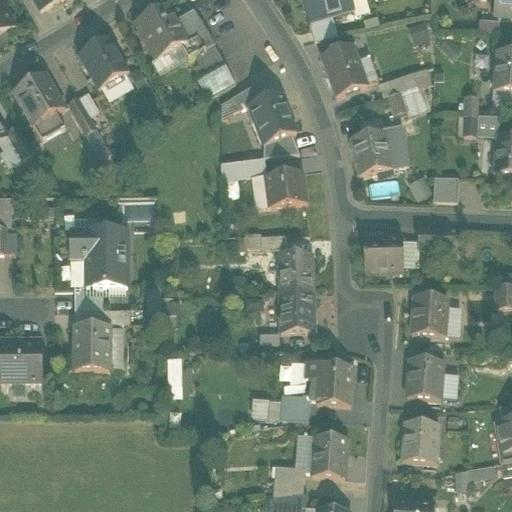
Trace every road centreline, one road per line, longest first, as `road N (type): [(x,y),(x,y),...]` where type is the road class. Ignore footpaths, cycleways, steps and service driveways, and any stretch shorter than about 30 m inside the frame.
road 1 (residential): [(341,224),(349,328),(383,365),(373,511)]
road 2 (residential): [(262,0),(325,131),(341,224)]
road 3 (residential): [(511,226),(341,224)]
road 4 (residential): [(0,72),(130,0)]
